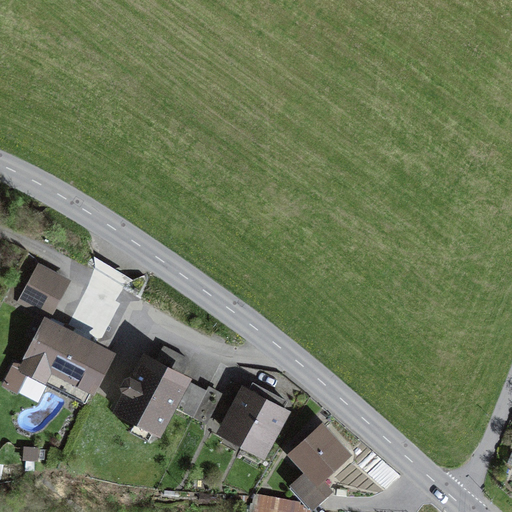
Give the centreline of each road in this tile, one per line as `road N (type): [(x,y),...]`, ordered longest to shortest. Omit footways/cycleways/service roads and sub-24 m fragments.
road 1 (tertiary): [(463,506),(259,332),(0,164)]
road 2 (unclassified): [(511,383),(463,506)]
